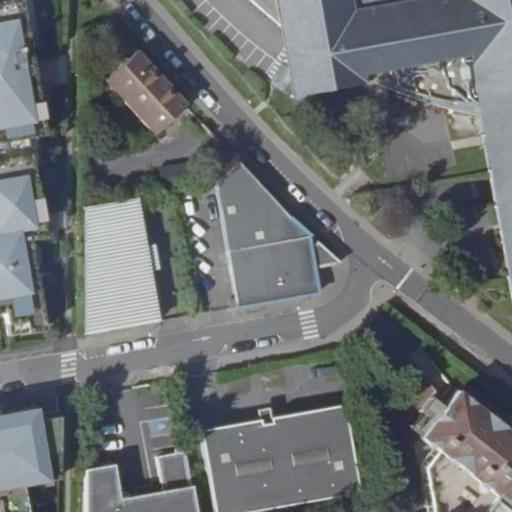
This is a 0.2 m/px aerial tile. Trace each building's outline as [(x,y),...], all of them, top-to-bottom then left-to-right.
[(0,303),(0,304),(2,313),(6,337),(42,331),(27,241),(35,240),(34,230),(42,228),(26,139),(43,136),(19,0),(17,0),(0,3),(0,303)] [(373,80),(475,111),(485,171),(492,170),(486,132),(511,128),(511,0),(262,0),(287,26),(300,96),(373,80)] [(184,105),(132,50),(124,58),(118,58),(110,64),(111,72),(102,80),(151,136),(184,105)] [(511,128),(486,132),(492,170),(485,171),(509,303),(511,305),(511,128)] [(340,266),(315,244),(314,248),(309,250),(307,240),(308,237),(289,220),(236,163),(216,182),(227,253),(236,309),(316,295),(315,269),(340,266)] [(83,209),(83,336),(158,323),(137,200),(83,209)] [(35,240),(44,239),(42,228),(34,230),(35,240)] [(447,403),(435,418),(424,433),(436,444),(422,462),(430,511),(511,511),(511,427),(460,386),(447,403)] [(422,407),(435,418),(447,403),(433,393),(422,407)] [(200,429),(215,511),(244,511),(360,490),(342,402),(268,416),(269,422),(260,424),(258,418),(200,429)] [(0,511),(26,511),(22,484),(58,477),(59,415),(40,418),(39,415),(4,421),(1,408),(0,408),(0,511)] [(83,470),(84,511),(196,511),(184,451),(155,457),(161,491),(119,499),(113,465),(83,470)]
